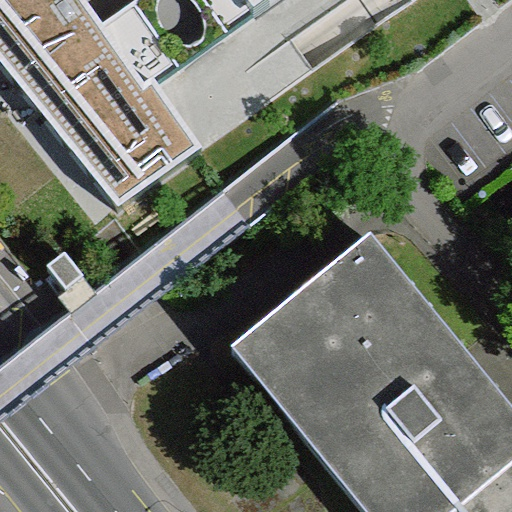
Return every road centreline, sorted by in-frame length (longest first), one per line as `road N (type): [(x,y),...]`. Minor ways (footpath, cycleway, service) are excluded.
road 1 (primary): [(122,511),(0,363)]
road 2 (residential): [(411,129),(511,43)]
